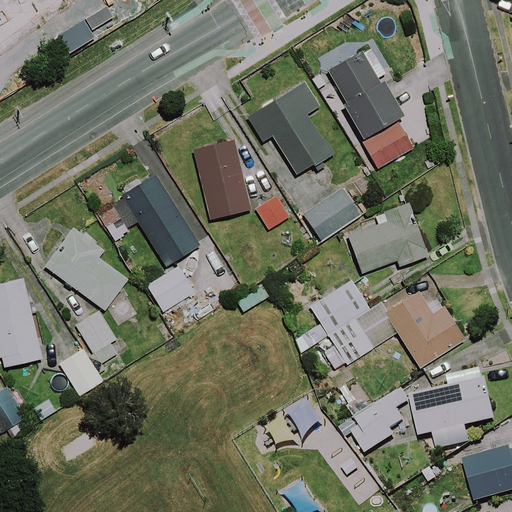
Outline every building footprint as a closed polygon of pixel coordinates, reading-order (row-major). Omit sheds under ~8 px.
[(382,75),(368,49),(325,72),(346,112),(344,113),(359,141),(400,119),(378,78),(382,75)] [(291,177),(309,167),(311,170),(330,159),(305,115),(313,110),(298,85),(243,117),(259,143),(268,138),(291,177)] [(408,151),(398,133),(364,152),(374,170),(408,151)] [(247,211),(229,143),(189,153),(206,221),(247,211)] [(197,247),(153,175),(119,196),(163,268),(197,247)] [(359,217),(340,189),(299,217),(318,245),(359,217)] [(285,219),(272,199),(252,212),(265,232),(285,219)] [(423,257),(402,205),(371,217),(375,226),(342,239),(357,276),(392,262),(395,269),(423,257)] [(99,251),(72,231),(44,269),(102,312),(125,281),(94,258),(99,251)] [(193,293),(176,267),(144,288),(161,314),(193,293)] [(0,368),(0,369),(40,361),(22,280),(0,284),(0,368)] [(368,310),(350,281),(306,308),(316,325),(291,341),(299,354),(315,344),(333,372),(393,335),(414,370),(460,342),(438,305),(425,313),(413,293),(384,312),(379,303),(368,310)] [(266,298),(260,288),(233,304),(239,314),(266,298)] [(81,351),(96,377),(105,372),(101,366),(116,357),(109,345),(115,341),(96,310),(71,325),(85,348),(81,351)] [(96,377),(81,351),(56,366),(76,397),(100,382),(96,377)] [(490,421),(480,381),(405,399),(415,439),(490,421)] [(371,408),(358,386),(340,397),(359,427),(348,433),(362,456),(392,437),(387,430),(401,422),(393,410),(406,402),(399,391),(371,408)] [(0,432),(21,419),(2,389),(0,390),(0,432)] [(511,492),(511,446),(457,462),(469,504),(511,492)]
